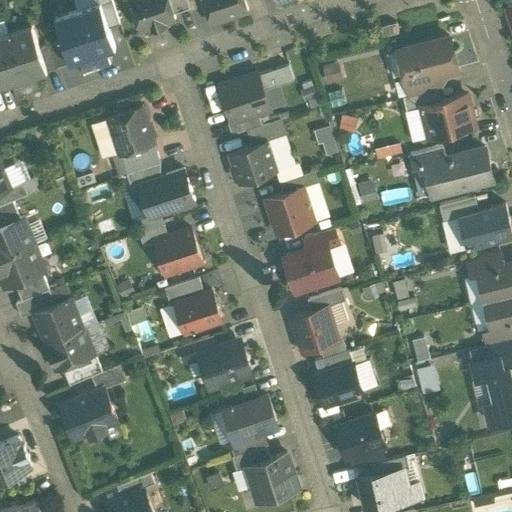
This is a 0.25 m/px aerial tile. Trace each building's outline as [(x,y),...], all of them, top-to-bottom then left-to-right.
[(111,0),(99,0),(100,1),(108,26),(119,22),(111,0)] [(169,0),(130,0),(140,29),(151,25),(152,28),(165,24),(165,21),(175,17),(173,12),(169,0)] [(187,0),(169,0),(173,12),(190,6),(187,0)] [(204,0),(211,21),(247,9),(244,0),(204,0)] [(100,1),(77,9),(96,68),(110,63),(106,50),(115,47),(108,26),(100,1)] [(77,9),(54,16),(62,39),(69,62),(79,59),(84,72),(96,68),(77,9)] [(396,21),(381,24),(383,34),(398,30),(396,21)] [(32,24),(9,31),(28,90),(41,86),(36,73),(47,69),(39,47),(32,24)] [(9,31),(0,34),(0,81),(1,85),(11,81),(16,95),(28,90),(9,31)] [(449,35),(402,46),(407,65),(403,71),(405,81),(436,73),(457,68),(449,35)] [(62,39),(50,43),(58,66),(69,62),(62,39)] [(50,43),(39,47),(47,69),(58,66),(50,43)] [(323,61),(329,80),(344,75),(338,56),(323,61)] [(264,88),(294,78),(289,63),(259,73),(264,88)] [(258,71),(220,84),(232,120),(258,111),(270,107),(264,88),(259,73),(258,71)] [(436,73),(405,81),(408,94),(438,87),(440,86),(436,73)] [(408,94),(403,95),(406,108),(423,105),(422,103),(441,99),(438,87),(408,94)] [(441,99),(422,103),(423,105),(430,134),(474,124),(466,93),(441,99)] [(142,103),(107,115),(120,152),(154,141),(142,103)] [(232,120),(228,121),(232,133),(246,128),(262,122),(258,111),(232,120)] [(262,122),(246,128),(251,144),(267,139),(285,133),(280,117),(262,122)] [(251,144),(230,151),(239,181),(276,168),(267,139),(251,144)] [(154,141),(120,152),(127,171),(161,160),(154,141)] [(443,143),(409,151),(412,164),(429,161),(429,159),(446,155),(443,143)] [(446,155),(429,159),(429,161),(437,190),(492,177),(485,146),(446,155)] [(11,185),(0,158),(0,190),(11,186),(11,185)] [(429,161),(412,164),(420,194),(437,190),(429,161)] [(184,167),(139,182),(149,215),(195,199),(184,167)] [(314,169),(280,180),(284,191),(303,185),(318,180),(314,169)] [(357,198),(377,195),(374,175),(354,178),(357,198)] [(11,186),(0,190),(0,203),(13,198),(28,192),(23,180),(11,185),(11,186)] [(284,191),(266,197),(277,231),(314,219),(303,185),(284,191)] [(459,214),(479,209),(475,194),(441,202),(445,217),(459,214)] [(0,203),(0,224),(20,216),(13,198),(0,203)] [(459,214),(467,247),(511,235),(511,221),(507,202),(479,209),(459,214)] [(0,224),(0,255),(34,241),(23,215),(20,216),(0,224)] [(164,222),(139,231),(143,242),(155,239),(154,238),(168,233),(164,222)] [(334,225),(304,235),(308,246),(326,240),(328,245),(339,241),(334,225)] [(168,233),(154,238),(155,239),(165,271),(202,259),(191,226),(168,233)] [(308,246),(285,254),(296,288),(338,274),(328,245),(326,240),(308,246)] [(34,241),(0,255),(0,273),(4,284),(14,279),(42,268),(45,267),(34,241)] [(501,249),(466,257),(470,273),(478,271),(478,269),(504,263),(501,249)] [(511,260),(504,263),(478,269),(478,271),(485,298),(511,291),(511,260)] [(42,268),(14,279),(22,298),(49,287),(42,268)] [(198,274),(164,286),(170,303),(176,301),(175,300),(204,291),(198,274)] [(341,286),(307,297),(311,309),(326,304),(345,298),(341,286)] [(22,298),(16,301),(21,314),(34,309),(34,310),(55,302),(49,287),(22,298)] [(204,291),(175,300),(176,301),(185,329),(221,317),(212,288),(204,291)] [(511,291),(485,298),(491,325),(491,327),(511,321),(511,291)] [(55,302),(34,310),(46,340),(82,325),(82,324),(70,296),(55,302)] [(311,309),(292,315),(303,349),(337,338),(326,304),(311,309)] [(511,321),(491,327),(491,325),(482,326),(486,342),(511,335),(511,321)] [(82,325),(46,340),(44,340),(55,367),(62,365),(95,351),(84,324),(82,324),(82,325)] [(211,333),(180,343),(186,359),(200,355),(198,350),(215,344),(211,333)] [(511,335),(486,342),(468,346),(471,356),(501,349),(503,358),(510,357),(511,366),(511,335)] [(215,344),(198,350),(200,355),(210,384),(250,371),(251,369),(244,348),(243,347),(242,346),(234,344),(232,339),(215,344)] [(471,356),(469,355),(474,376),(489,373),(495,398),(483,401),(487,421),(511,415),(511,367),(511,366),(510,357),(503,358),(501,349),(471,356)] [(95,351),(62,365),(69,382),(91,373),(102,369),(95,351)] [(102,369),(91,373),(97,388),(104,385),(105,386),(127,377),(120,361),(102,369)] [(353,361),(316,373),(326,402),(363,390),(353,361)] [(97,388),(62,403),(75,434),(89,429),(90,432),(105,426),(104,422),(117,417),(105,386),(104,385),(97,388)] [(268,393),(224,408),(233,437),(234,438),(262,429),(273,425),(276,419),(268,393)] [(375,412),(337,424),(347,454),(349,453),(382,442),(385,441),(375,412)] [(262,429),(234,438),(233,437),(232,438),(236,452),(266,442),(262,429)] [(0,441),(0,478),(31,466),(27,456),(29,455),(24,443),(22,444),(18,434),(0,441)] [(236,452),(232,454),(237,468),(247,464),(246,463),(270,455),(266,442),(236,452)] [(382,442),(349,453),(353,465),(372,461),(386,457),(382,442)] [(270,455),(246,463),(247,464),(258,498),(298,484),(286,450),(270,455)] [(386,457),(372,461),(375,472),(403,465),(404,467),(410,466),(406,452),(386,457)] [(506,461),(487,465),(490,478),(509,474),(506,461)] [(360,476),(368,505),(422,492),(419,481),(408,483),(404,467),(403,465),(375,472),(360,476)] [(150,470),(117,484),(121,495),(143,486),(155,481),(150,470)] [(153,511),(143,486),(121,495),(108,500),(113,511),(153,511)] [(40,511),(38,499),(0,506),(0,511),(40,511)]
